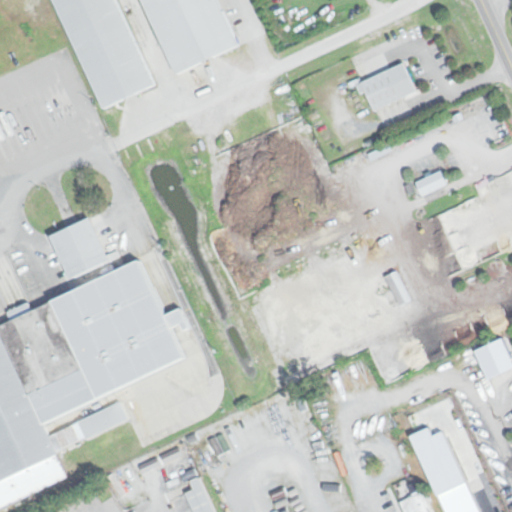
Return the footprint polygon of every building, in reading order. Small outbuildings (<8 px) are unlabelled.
[(153,87),(117,0),(56,0),(101,109),(153,87)] [(143,0),(177,74),(239,46),(217,0),(143,0)] [(417,92),(405,64),(357,84),(361,93),(367,90),(375,110),(417,92)] [(215,88),(207,68),(191,74),(199,94),(215,88)] [(423,197),(448,185),(442,170),(416,182),(423,197)] [(52,235),(70,278),(110,262),(92,218),(52,235)] [(0,324),(0,511),(2,511),(74,479),(60,450),(131,418),(122,397),(111,402),(106,391),(183,355),(139,261),(0,324)] [(412,435),(447,511),(482,511),(444,430),(434,434),(431,426),(412,435)] [(193,511),(213,511),(199,481),(188,486),(191,493),(186,496),(193,511)] [(401,501),(405,511),(434,511),(426,491),(401,501)]
